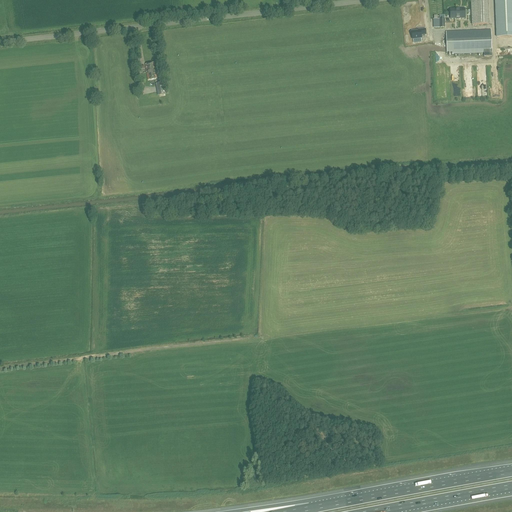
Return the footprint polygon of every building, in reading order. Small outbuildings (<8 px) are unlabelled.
[(488,24),(487,0),(470,0),(472,25),(488,24)] [(496,19),(496,37),(511,36),(511,0),(494,0),(496,19)] [(465,9),(450,9),(451,19),(465,18),(465,9)] [(411,31),(412,39),(422,38),(421,35),(426,34),(425,29),(419,30),(411,31)] [(447,54),(484,53),(484,56),(492,56),(491,30),(446,32),(447,54)] [(157,74),(154,62),(145,64),(148,80),(157,78),(158,78),(157,74)] [(164,82),(158,83),(160,95),(166,93),(164,82)]
